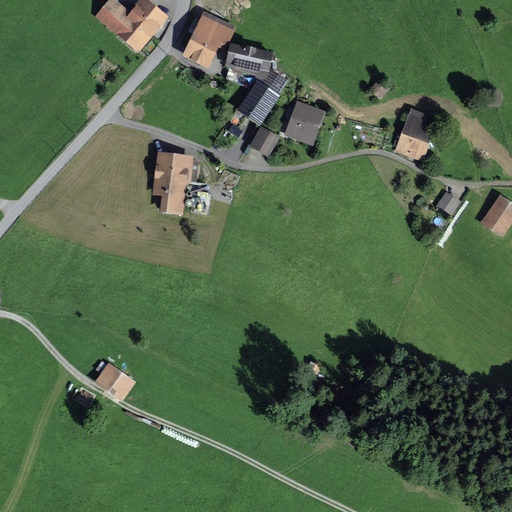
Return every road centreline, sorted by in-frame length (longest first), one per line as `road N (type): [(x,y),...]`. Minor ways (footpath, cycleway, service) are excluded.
road 1 (unclassified): [(511,182),(451,181),(377,150),(244,166),(105,113)]
road 2 (track): [(352,511),(121,403),(25,322),(0,312)]
road 3 (unclassified): [(0,229),(105,113)]
road 4 (unclassified): [(105,113),(162,48),(183,0)]
